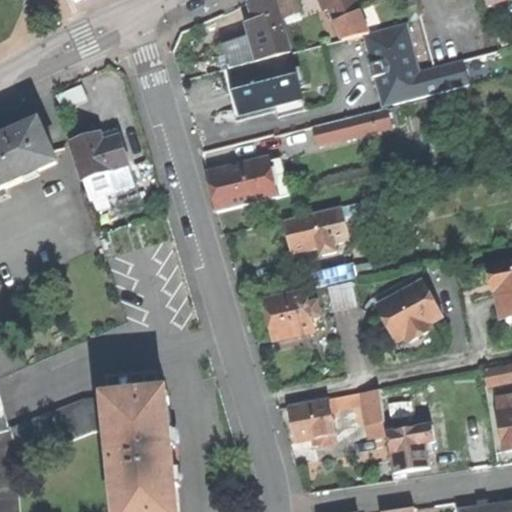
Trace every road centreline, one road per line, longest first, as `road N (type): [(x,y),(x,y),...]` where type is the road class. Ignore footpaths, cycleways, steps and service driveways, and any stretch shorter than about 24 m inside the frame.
road 1 (residential): [(273,511),(133,16)]
road 2 (residential): [(302,511),(511,480)]
road 3 (secondary): [(133,16),(0,83)]
